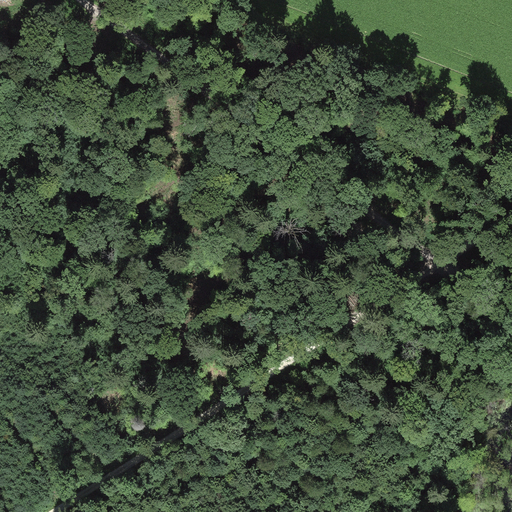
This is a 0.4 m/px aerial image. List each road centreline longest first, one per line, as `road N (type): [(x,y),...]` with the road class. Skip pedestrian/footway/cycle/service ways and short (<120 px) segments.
road 1 (track): [(439,267),(62,511)]
road 2 (track): [(84,0),(285,137),(439,267)]
